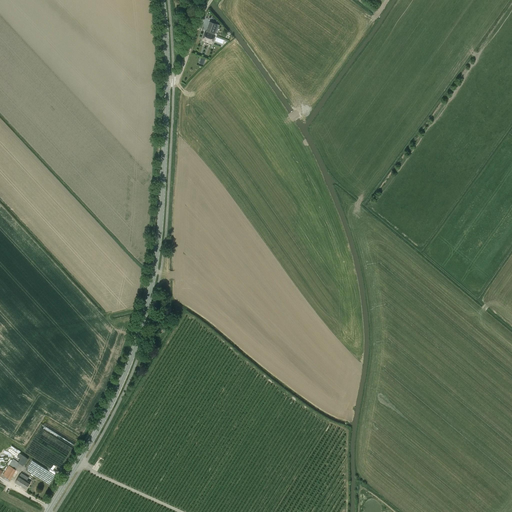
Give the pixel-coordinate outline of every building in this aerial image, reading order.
[(206,33),(203,40),(212,44),(215,36),(213,35),(214,33),(214,32),(217,25),(210,22),(209,26),(207,30),(207,31),(207,33),(206,33)] [(199,56),(197,63),(203,65),(205,59),(199,56)] [(44,428),(35,431),(37,437),(40,436),(40,434),(45,433),(46,436),(53,434),(52,432),(49,433),(48,429),(45,430),(44,428)] [(20,459),(18,462),(13,459),(9,465),(3,475),(5,477),(4,479),(9,482),(10,480),(16,470),(20,464),(23,466),(28,459),(20,453),(17,457),(20,459)] [(15,483),(26,490),(30,483),(27,480),(29,478),(21,473),(15,483)]
